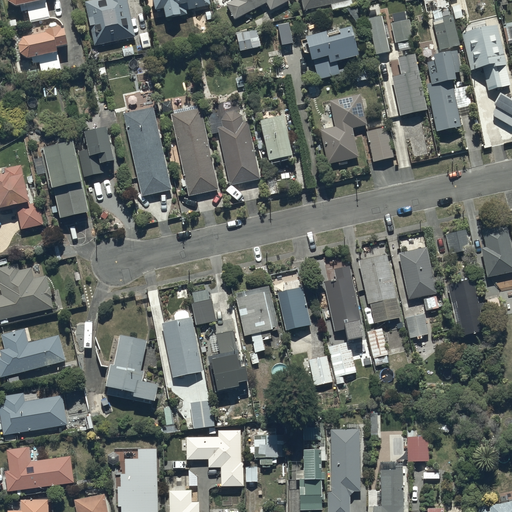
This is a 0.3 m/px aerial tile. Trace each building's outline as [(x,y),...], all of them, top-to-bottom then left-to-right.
[(4,0),(5,2),(12,8),(18,6),(20,13),(26,12),(29,23),(49,19),(45,2),(44,0),(4,0)] [(93,0),(83,2),(87,19),(85,19),(87,27),(89,27),(93,46),(134,37),(125,0),(93,0)] [(149,0),(152,11),(160,9),(162,20),(186,15),(185,10),(208,6),(207,0),(149,0)] [(231,0),(232,1),(225,4),(233,20),(266,4),(269,11),(289,1),(288,0),(231,0)] [(299,0),(302,11),(350,0),(349,0),(299,0)] [(421,0),(424,13),(447,8),(445,0),(421,0)] [(432,15),(433,20),(431,20),(438,51),(458,47),(450,16),(441,18),(440,14),(432,15)] [(381,16),(366,19),(374,55),(388,52),(381,16)] [(408,17),(388,21),(393,43),(413,39),(408,17)] [(495,26),(461,34),(469,71),(482,68),(487,91),(510,86),(495,26)] [(42,34),(19,39),(15,46),(17,54),(24,59),(29,58),(31,65),(38,64),(40,73),(60,70),(57,53),(53,48),(68,45),(64,27),(41,32),(42,34)] [(323,33),(303,39),(309,62),(312,61),(317,81),(338,75),(335,62),(355,57),(348,28),(335,32),(336,37),(325,40),(323,33)] [(235,35),(238,52),(260,48),(257,31),(235,35)] [(430,60),(426,63),(429,84),(425,84),(434,132),(458,128),(450,82),(452,82),(451,74),(461,72),(457,51),(430,56),(430,60)] [(400,75),(390,78),(398,117),(426,111),(414,55),(396,59),(400,75)] [(495,107),(490,115),(510,127),(511,123),(511,100),(500,93),(492,105),(495,107)] [(359,95),(328,102),(334,127),(319,130),(326,164),(356,158),(350,129),(365,126),(359,95)] [(123,110),(124,114),(121,115),(140,198),(170,191),(152,112),(156,111),(155,102),(123,110)] [(190,110),(190,108),(172,112),(170,102),(159,104),(161,115),(169,113),(182,179),(180,180),(181,188),(185,187),(187,197),(216,191),(200,108),(190,110)] [(111,163),(104,130),(116,128),(113,111),(98,114),(101,129),(81,133),(84,151),(77,153),(82,178),(102,174),(100,165),(111,163)] [(216,129),(228,187),(259,180),(246,122),(241,123),(240,116),(233,112),(224,114),(219,121),(221,128),(216,129)] [(280,117),(257,121),(265,162),(288,158),(280,117)] [(387,128),(365,133),(371,163),(393,159),(387,128)] [(47,190),(51,190),(58,225),(86,219),(80,189),(83,188),(82,182),(78,183),(72,154),(74,153),(73,148),(70,148),(69,143),(54,146),(54,144),(42,146),(42,148),(39,149),(41,159),(31,161),(34,176),(44,174),(47,190)] [(4,174),(0,174),(0,209),(14,207),(19,231),(42,226),(38,203),(28,205),(20,166),(3,169),(4,174)] [(484,248),(479,249),(486,278),(511,272),(511,256),(505,226),(481,231),(484,248)] [(466,230),(444,234),(448,254),(470,249),(466,230)] [(395,268),(400,267),(407,301),(436,294),(426,248),(397,254),(399,262),(394,263),(395,268)] [(385,255),(357,261),(365,305),(368,305),(372,324),(398,319),(385,255)] [(16,265),(0,268),(0,320),(52,309),(44,276),(31,279),(29,267),(17,270),(16,265)] [(328,281),(322,283),(333,333),(361,327),(347,267),(332,270),(332,272),(327,273),(328,281)] [(472,280),(445,286),(457,338),(484,332),(479,311),(484,310),(483,303),(478,304),(472,280)] [(301,288),(276,293),(284,332),(309,327),(301,288)] [(192,303),(190,304),(194,326),(214,322),(207,289),(190,293),(192,303)] [(262,293),(234,299),(242,338),(250,336),(254,354),(264,351),(260,333),(270,331),(262,293)] [(434,296),(421,299),(424,312),(437,309),(434,296)] [(423,314),(404,318),(408,339),(415,337),(415,340),(420,339),(420,336),(427,335),(423,314)] [(190,318),(160,324),(170,379),(201,373),(190,318)] [(23,329),(0,335),(0,339),(3,350),(0,350),(0,378),(65,361),(58,335),(26,343),(23,329)] [(382,330),(366,332),(371,359),(379,358),(380,364),(388,362),(382,330)] [(213,393),(229,390),(231,398),(238,397),(236,388),(235,388),(234,384),(244,382),(241,369),(239,370),(233,332),(214,335),(218,355),(206,357),(213,393)] [(145,341),(118,336),(112,367),(107,366),(102,388),(130,393),(129,398),(151,402),(154,385),(140,382),(143,367),(140,367),(145,341)] [(350,342),(327,347),(334,379),(357,374),(350,342)] [(327,356),(308,360),(313,387),(332,383),(327,356)] [(2,406),(0,406),(0,427),(1,437),(66,427),(61,396),(24,402),(22,393),(0,397),(2,406)] [(97,395),(87,397),(91,412),(100,410),(97,395)] [(211,402),(191,405),(195,432),(215,429),(211,402)] [(381,413),(370,413),(370,439),(381,439),(381,413)] [(260,468),(269,468),(269,466),(271,466),(271,464),(275,464),(275,457),(285,457),(285,436),(275,436),(275,429),(258,429),(258,436),(252,436),(252,448),(248,448),(248,455),(252,455),(252,459),(258,459),(258,466),(260,466),(260,468)] [(319,429),(301,429),(301,441),(319,441),(319,429)] [(358,430),(328,430),(330,492),(326,492),(326,511),(347,511),(347,496),(352,492),(359,492),(358,430)] [(219,487),(242,487),(242,461),(239,461),(239,431),(216,431),(216,437),(185,437),(185,460),(207,460),(207,469),(219,469),(219,487)] [(427,437),(405,438),(406,463),(428,462),(427,437)] [(28,448),(4,451),(7,472),(2,473),(5,492),(74,483),(71,458),(30,463),(28,448)] [(155,450),(136,450),(136,460),(123,460),(123,474),(118,474),(118,488),(116,488),(116,509),(119,509),(118,511),(161,511),(162,511),(156,511),(155,450)] [(318,451),(299,452),(300,485),(297,485),(297,511),(320,511),(320,501),(322,501),(322,494),(320,494),(319,480),(323,480),(322,474),(319,474),(319,468),(318,451)] [(244,468),(244,483),(256,483),(257,468),(244,468)] [(371,507),(371,511),(402,511),(402,470),(378,470),(379,475),(379,507),(371,507)] [(167,491),(167,511),(197,511),(197,502),(190,502),(190,491),(167,491)] [(105,511),(103,495),(72,500),(74,511),(105,511)] [(19,511),(5,511),(46,511),(47,500),(19,500),(19,511)] [(486,507),(476,507),(476,511),(511,511),(511,501),(496,505),(486,505),(486,507)]
